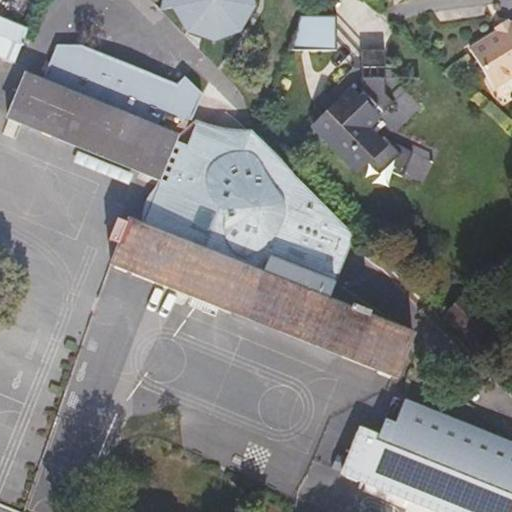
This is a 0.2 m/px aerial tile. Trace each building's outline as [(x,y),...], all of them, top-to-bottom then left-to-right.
[(162,0),(160,9),(174,7),(187,28),(214,38),(238,30),(250,8),(248,0),(162,0)] [(46,3),(40,18),(75,32),(82,17),(46,3)] [(338,15),(301,16),(289,51),(339,50),(338,15)] [(0,56),(13,62),(27,31),(0,20),(0,56)] [(495,28),(498,33),(500,32),(501,34),(510,29),(508,26),(509,25),(506,21),(495,28)] [(500,32),(498,33),(469,50),(492,88),(511,75),(511,23),(509,25),(508,26),(510,29),(501,34),(500,32)] [(76,55),(77,44),(74,43),(54,48),(40,85),(24,78),(7,119),(158,179),(176,136),(180,138),(153,209),(189,225),(201,195),(208,178),(225,134),(196,121),(190,119),(199,92),(183,73),(173,83),(168,92),(76,55)] [(173,83),(77,44),(76,55),(168,92),(173,83)] [(362,51),(361,69),(385,69),(385,52),(362,51)] [(356,172),(384,147),(367,128),(375,119),(350,91),(313,127),(356,172)] [(198,116),(196,121),(225,134),(227,128),(198,116)] [(226,186),(208,178),(201,195),(206,197),(219,203),(226,186)] [(112,266),(394,379),(411,336),(326,302),(333,285),(308,274),(321,245),(219,203),(206,197),(194,227),(275,260),(268,278),(129,223),(112,266)] [(442,318),(469,345),(490,323),(463,297),(442,318)] [(419,364),(432,377),(450,360),(437,347),(419,364)] [(361,431),(344,474),(412,503),(433,511),(511,511),(511,464),(509,463),(511,455),(511,443),(404,400),(395,424),(385,420),(377,438),(361,431)]
